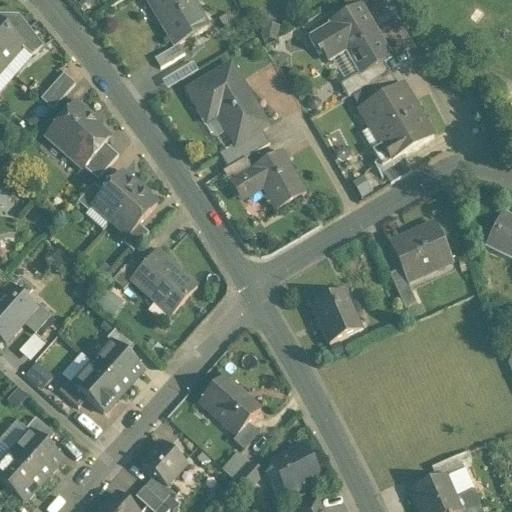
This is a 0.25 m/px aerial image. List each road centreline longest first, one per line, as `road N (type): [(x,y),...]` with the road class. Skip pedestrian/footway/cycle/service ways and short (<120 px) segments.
road 1 (residential): [(252,293),(143,126),(43,0)]
road 2 (residential): [(252,293),(450,167),(480,162),(511,178)]
road 3 (unclassified): [(64,511),(252,293)]
road 4 (residential): [(378,511),(252,293)]
